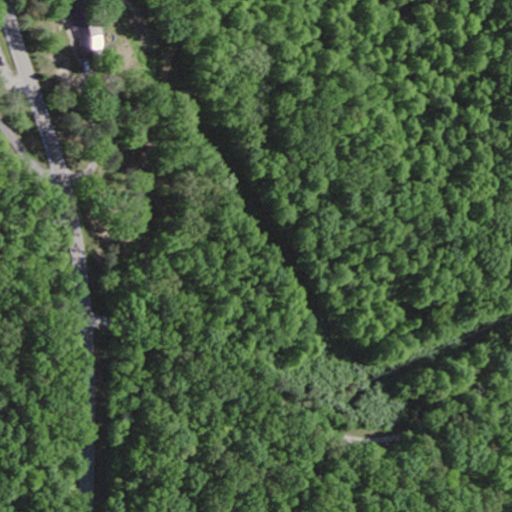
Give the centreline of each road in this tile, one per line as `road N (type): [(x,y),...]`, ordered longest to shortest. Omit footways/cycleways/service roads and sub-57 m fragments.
road 1 (residential): [(87,318),(170,336),(350,440),(395,440),(511,413)]
road 2 (primary): [(87,318),(67,198),(5,0)]
road 3 (primary): [(87,511),(87,318)]
